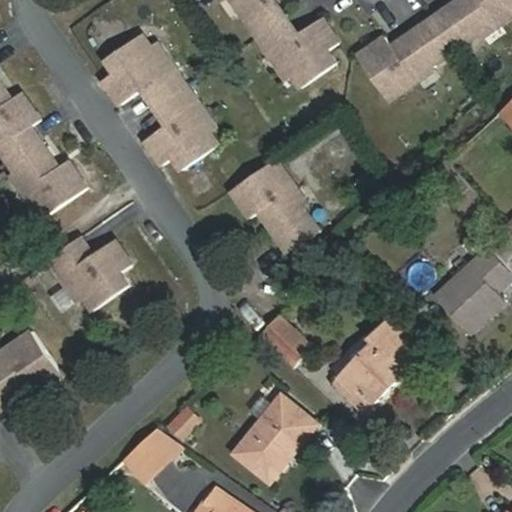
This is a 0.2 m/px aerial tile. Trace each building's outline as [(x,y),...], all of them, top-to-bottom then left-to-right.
[(255,16),(243,0),(234,0),(248,19),(255,16)] [(243,0),(255,16),(249,19),(261,36),(285,19),(273,1),(275,0),(243,0)] [(285,19),(291,15),(280,0),(275,0),(273,1),(285,19)] [(511,19),(511,0),(464,0),(437,19),(458,50),(482,33),(499,21),(502,26),(511,19)] [(285,19),(298,37),(303,33),(303,32),(291,15),(285,19)] [(331,50),(342,42),(325,17),(303,32),(303,33),(298,37),(285,19),(261,36),(272,53),(277,49),(294,73),(304,87),(340,62),(331,50)] [(458,50),(437,19),(396,47),(389,37),(364,54),(395,100),(420,82),(417,78),(458,50)] [(502,26),(499,21),(482,33),(485,37),(502,26)] [(107,79),(125,104),(147,89),(146,88),(152,84),(164,102),(189,85),(178,69),(173,73),(155,48),(146,34),(110,58),(119,71),(107,79)] [(178,68),(162,44),(155,48),(173,73),(178,68)] [(294,73),(277,49),(272,53),(271,53),(288,78),(294,73)] [(437,71),(434,66),(417,78),(420,82),(437,71)] [(43,119),(23,91),(14,98),(0,78),(0,148),(33,125),(43,119)] [(164,102),(152,84),(146,88),(147,89),(159,106),(164,102)] [(201,101),(189,85),(164,102),(177,120),(171,124),(171,123),(148,138),(166,163),(177,156),(186,168),(221,144),(212,130),(195,105),(201,101)] [(218,126),(201,101),(195,105),(212,130),(218,126)] [(177,120),(164,102),(159,106),(171,123),(171,124),(177,120)] [(511,102),(502,111),(511,121),(511,102)] [(90,186),(72,159),(62,166),(33,125),(3,147),(20,171),(31,187),(27,190),(46,218),(90,186)] [(298,186),(280,159),(235,190),(253,218),(263,211),(291,251),(322,230),(305,206),(294,190),(298,186)] [(465,212),(482,197),(449,160),(431,177),(465,212)] [(20,171),(15,174),(27,190),(31,187),(20,171)] [(305,206),(310,203),(298,186),(294,190),(305,206)] [(96,253),(84,235),(77,240),(90,258),(96,253)] [(135,264),(117,239),(90,258),(77,240),(51,257),(64,275),(70,271),(96,310),(132,285),(123,272),(135,264)] [(498,288),(511,277),(511,267),(493,246),(439,294),(472,330),(509,298),(498,288)] [(70,271),(64,275),(81,300),(87,296),(70,271)] [(261,334),(298,370),(320,350),(284,313),(261,334)] [(390,372),(419,343),(393,313),(368,336),(374,343),(340,374),(355,393),(362,388),(373,402),(396,381),(390,372)] [(0,360),(0,405),(31,384),(38,394),(63,376),(32,332),(7,349),(10,353),(0,360)] [(390,372),(396,381),(427,353),(419,343),(390,372)] [(7,349),(0,353),(0,360),(10,353),(7,349)] [(362,412),(373,402),(362,388),(355,393),(340,374),(331,381),(362,412)] [(273,484),(290,462),(284,456),(314,418),(285,393),(234,456),(273,484)] [(189,403),(167,425),(184,441),(205,419),(189,403)] [(284,456),(290,462),(321,423),(314,418),(284,456)] [(187,444),(162,426),(129,456),(150,478),(187,444)] [(214,511),(247,511),(216,489),(206,505),(215,511),(214,511)]
